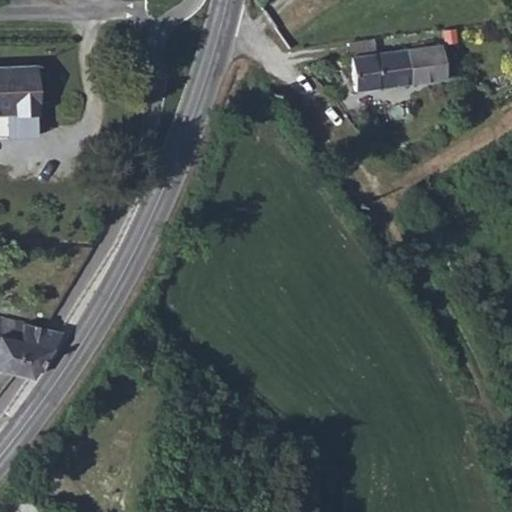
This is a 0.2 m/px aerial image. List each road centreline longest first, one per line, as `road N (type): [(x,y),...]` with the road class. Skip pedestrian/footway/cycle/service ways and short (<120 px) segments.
road 1 (tertiary): [(227,0),(173,173),(104,313),(0,461)]
road 2 (residential): [(0,9),(131,4)]
